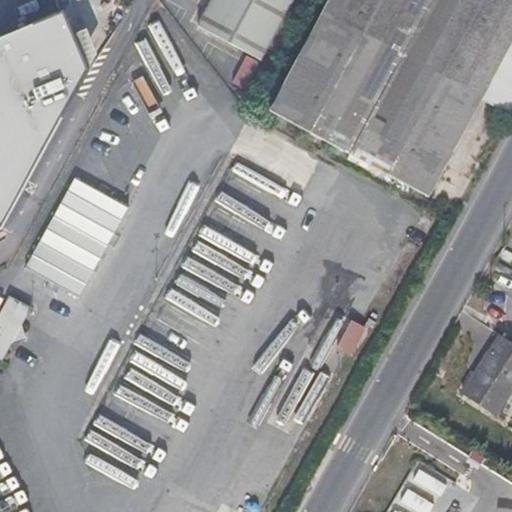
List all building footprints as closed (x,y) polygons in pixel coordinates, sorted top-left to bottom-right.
[(263,64),(297,0),(214,0),(199,29),(263,64)] [(511,0),(331,0),(270,115),(430,200),(482,101),(510,116),(511,113),(511,0)] [(65,11),(0,39),(0,232),(5,231),(91,72),(81,50),(65,11)] [(0,360),(3,362),(31,307),(0,291),(0,360)] [(352,319),(338,348),(353,355),(367,326),(352,319)] [(463,388),(480,399),(497,410),(511,388),(511,337),(501,330),(463,388)] [(460,508),(470,492),(419,463),(391,511),(449,511),(454,505),(460,508)]
